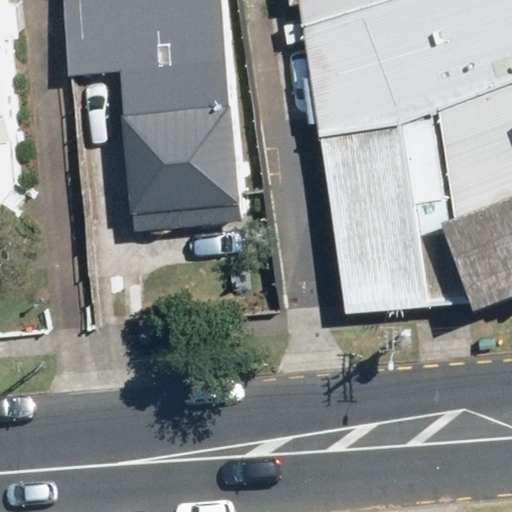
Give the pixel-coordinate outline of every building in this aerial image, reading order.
[(0,0),(0,199),(5,199),(26,176),(10,0),(0,0)] [(127,61),(138,207),(246,199),(230,0),(63,0),(68,65),(127,61)] [(306,0),(309,17),(365,0),(306,0)] [(511,0),(365,0),(309,17),(326,127),(419,114),(445,103),(511,76),(511,0)] [(511,76),(445,103),(456,208),(511,188),(511,76)] [(419,114),(326,127),(353,300),(477,290),(456,208),(445,103),(419,114)] [(511,286),(511,188),(456,208),(477,290),(511,286)]
